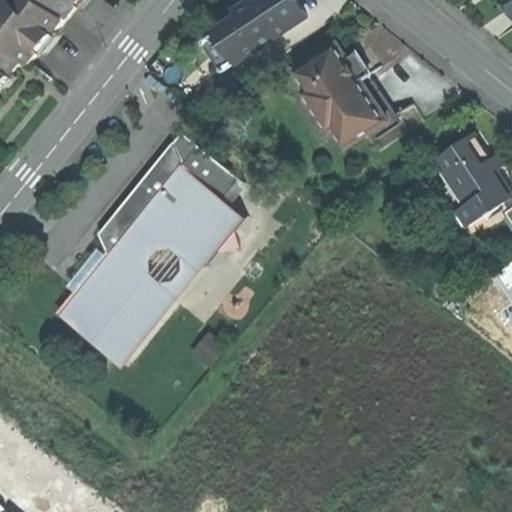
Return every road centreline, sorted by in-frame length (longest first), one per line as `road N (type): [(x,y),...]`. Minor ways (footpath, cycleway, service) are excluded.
road 1 (residential): [(172,0),(0,213)]
road 2 (residential): [(511,88),(401,0)]
